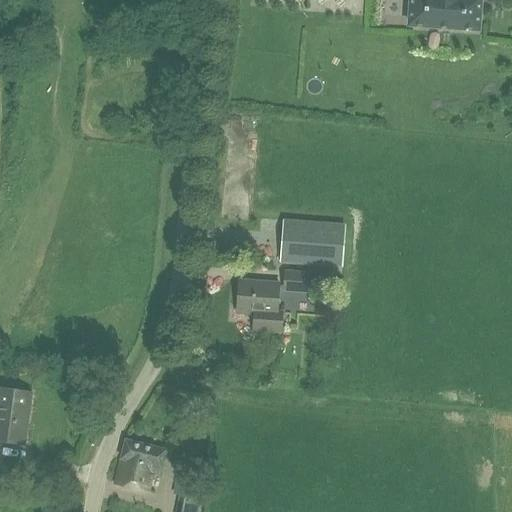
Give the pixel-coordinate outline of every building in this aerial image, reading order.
[(412,0),(410,29),(480,33),(482,2),(476,1),(476,0),(412,0)] [(345,225),(283,220),(282,231),(279,262),(333,266),(341,267),(345,225)] [(317,286),(318,273),(285,271),(284,283),(283,291),(316,293),(317,286)] [(277,312),(280,283),(240,280),(237,311),(256,313),(254,328),(282,331),(284,312),(277,312)] [(32,392),(0,387),(0,440),(25,444),(32,392)] [(159,475),(166,449),(126,439),(115,482),(148,491),(153,473),(159,475)] [(176,479),(173,494),(179,495),(174,511),(199,511),(202,500),(198,498),(199,485),(176,479)] [(148,511),(148,502),(98,503),(98,511),(148,511)]
